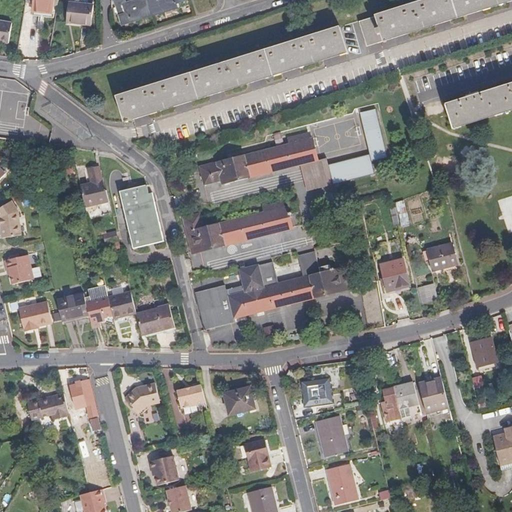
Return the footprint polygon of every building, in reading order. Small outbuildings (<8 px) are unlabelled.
[(33,0),(32,8),(53,11),(53,0),(33,0)] [(174,0),(135,0),(122,4),(115,6),(118,14),(127,11),(130,19),(176,5),(174,0)] [(511,0),(388,0),(358,10),(369,47),(511,2),(511,0)] [(92,25),(94,6),(70,3),(67,22),(92,25)] [(127,11),(118,14),(121,22),(130,19),(127,11)] [(350,53),(339,16),(114,86),(125,123),(350,53)] [(0,20),(0,40),(0,42),(9,44),(13,23),(0,20)] [(511,85),(447,107),(455,130),(511,112),(511,85)] [(369,159),(371,164),(387,160),(376,113),(359,117),(369,159)] [(276,143),(284,142),(282,132),(274,134),(276,143)] [(289,146),(200,168),(204,186),(221,182),(222,187),(300,168),(317,163),(312,141),(309,141),(307,135),(288,140),(289,146)] [(374,177),(371,164),(369,159),(328,169),(333,187),(374,177)] [(327,161),(317,163),(300,168),(306,194),(333,187),(328,169),(327,161)] [(69,166),(59,169),(62,176),(71,174),(69,166)] [(108,202),(106,192),(104,192),(98,167),(89,170),(92,183),(80,186),(85,208),(108,202)] [(19,174),(22,182),(28,178),(26,171),(19,174)] [(25,182),(20,185),(24,191),(29,187),(25,182)] [(152,194),(149,195),(144,196),(142,187),(120,192),(134,250),(163,242),(152,194)] [(511,194),(499,198),(508,232),(511,230),(511,194)] [(398,205),(403,224),(412,222),(406,199),(397,201),(398,205)] [(15,216),(17,215),(16,212),(11,202),(0,208),(0,238),(0,239),(18,237),(15,216)] [(199,217),(184,221),(193,256),(292,231),(292,230),(300,228),(297,215),(289,217),(287,209),(283,210),(282,204),(263,209),(264,215),(203,230),(199,217)] [(398,224),(403,224),(398,205),(394,207),(398,224)] [(118,242),(115,231),(102,235),(105,245),(118,242)] [(453,244),(429,250),(434,271),(459,265),(453,244)] [(332,248),(319,252),(321,260),(334,257),(332,248)] [(205,332),(232,325),(230,318),(235,316),(235,320),(349,292),(347,286),(343,270),(321,275),(316,253),(299,257),(305,279),(280,285),(275,264),(234,274),(235,278),(241,277),(244,288),(228,293),(227,288),(196,295),(205,332)] [(8,270),(9,274),(12,284),(33,279),(28,256),(20,258),(9,260),(5,261),(7,270),(8,270)] [(404,259),(381,264),(388,292),(397,290),(398,293),(412,289),(404,259)] [(364,284),(373,330),(388,327),(381,294),(379,281),(364,284)] [(434,284),(419,288),(422,304),(437,301),(434,284)] [(112,318),(108,300),(105,288),(89,292),(90,298),(85,299),(86,305),(89,317),(92,330),(100,328),(99,324),(98,321),(104,320),(112,318)] [(131,294),(108,300),(112,318),(113,321),(136,315),(131,294)] [(89,317),(86,305),(85,299),(84,295),(57,302),(62,323),(89,317)] [(34,328),(38,327),(51,324),(46,303),(19,309),(25,332),(35,330),(34,328)] [(159,311),(136,316),(141,337),(175,329),(170,307),(158,309),(159,311)] [(272,327),(262,329),(264,338),(274,335),(272,327)] [(498,363),(491,339),(471,344),(478,369),(498,363)] [(330,378),(303,381),(305,407),(333,404),(330,378)] [(81,383),(75,385),(77,392),(80,391),(80,393),(83,393),(91,420),(87,421),(88,425),(92,424),(93,432),(102,429),(90,381),(81,383)] [(429,384),(429,381),(421,383),(428,414),(442,411),(440,404),(448,402),(444,381),(429,384)] [(140,412),(145,407),(146,405),(160,402),(155,382),(144,386),(145,387),(135,390),(125,399),(139,413),(140,412)] [(201,401),(206,401),(201,382),(191,385),(185,386),(176,388),(181,406),(201,401)] [(415,384),(394,389),(400,410),(418,405),(420,405),(415,384)] [(250,387),(225,393),(231,415),(255,409),(250,387)] [(400,410),(394,389),(384,392),(387,403),(383,404),(387,423),(402,419),(400,410)] [(51,422),(67,418),(61,395),(25,404),(29,421),(50,416),(51,422)] [(203,408),(201,401),(181,406),(183,412),(203,408)] [(442,411),(450,409),(448,402),(440,404),(442,411)] [(360,413),(370,411),(368,403),(358,405),(360,413)] [(421,418),(418,405),(400,410),(402,419),(403,422),(421,418)] [(373,428),(380,427),(379,414),(371,415),(373,428)] [(340,416),(317,422),(326,457),(349,451),(340,416)] [(511,471),(511,426),(505,428),(506,432),(495,434),(504,473),(511,471)] [(247,444),(240,445),(243,457),(249,455),(253,471),(271,467),(265,441),(247,445),(247,444)] [(90,448),(94,461),(106,457),(102,444),(90,448)] [(154,468),(156,474),(158,483),(179,478),(173,454),(150,460),(152,469),(154,468)] [(350,465),(327,470),(336,506),(360,500),(350,465)] [(219,466),(212,468),(214,475),(221,473),(219,466)] [(88,479),(96,478),(94,468),(86,470),(88,479)] [(108,475),(97,476),(98,487),(110,485),(108,475)] [(186,484),(167,489),(170,497),(172,504),(173,511),(175,511),(192,508),(186,484)] [(421,496),(419,487),(405,491),(408,500),(421,496)] [(277,511),(277,509),(273,510),(272,505),(275,504),(271,488),(250,493),(253,511),(277,511)] [(385,500),(392,499),(389,488),(379,491),(382,501),(385,500)] [(85,511),(107,511),(106,505),(108,504),(104,491),(81,496),(85,511)] [(382,501),(380,501),(382,509),(389,508),(388,503),(386,503),(385,500),(382,501)]
